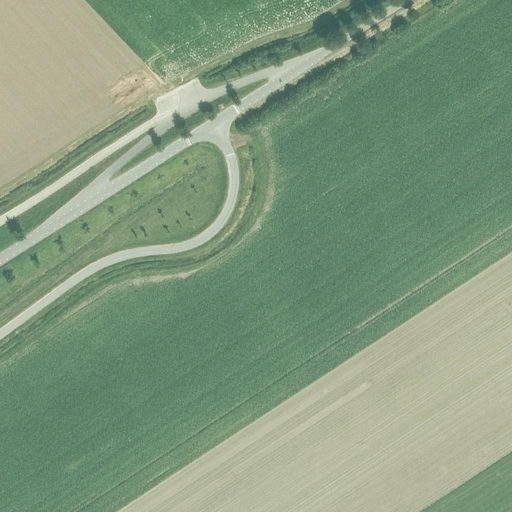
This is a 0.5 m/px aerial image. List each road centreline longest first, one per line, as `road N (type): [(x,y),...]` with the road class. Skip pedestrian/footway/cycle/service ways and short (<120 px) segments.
road 1 (unclassified): [(0,335),(92,267),(206,236),(228,214),(236,181),(214,126)]
road 2 (unclassified): [(0,260),(214,126)]
road 3 (unclassified): [(214,126),(411,0)]
